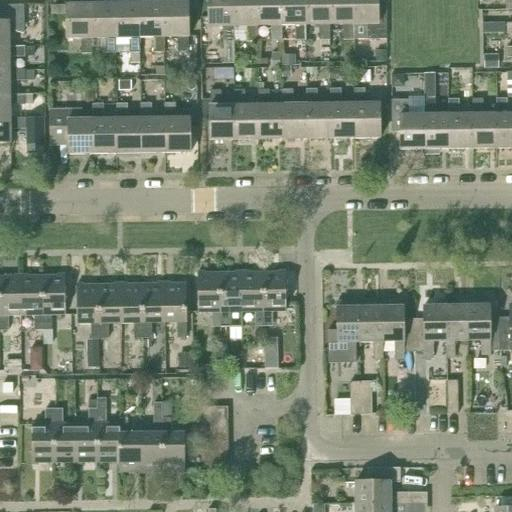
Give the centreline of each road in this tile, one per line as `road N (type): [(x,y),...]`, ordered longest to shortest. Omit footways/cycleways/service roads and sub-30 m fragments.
road 1 (residential): [(511,454),(474,455),(455,446),(308,453),(304,198)]
road 2 (unclassified): [(0,203),(304,198)]
road 3 (unclassified): [(304,198),(511,196)]
